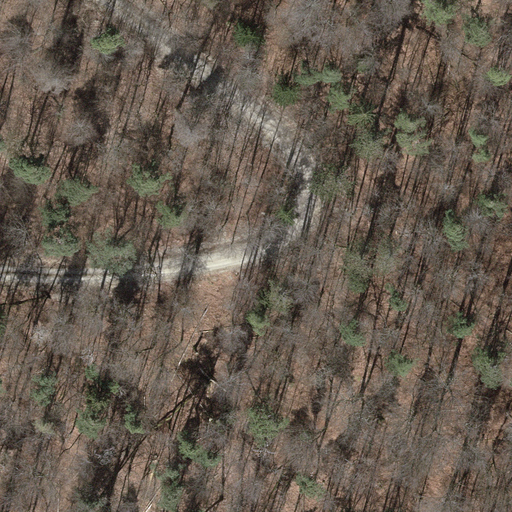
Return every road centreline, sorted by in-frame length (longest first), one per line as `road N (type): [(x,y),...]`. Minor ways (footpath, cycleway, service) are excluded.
road 1 (track): [(0,270),(81,277),(164,265),(273,242),(309,213),(309,157),(276,117),(97,0)]
road 2 (track): [(309,213),(511,317)]
road 3 (track): [(0,420),(174,511)]
